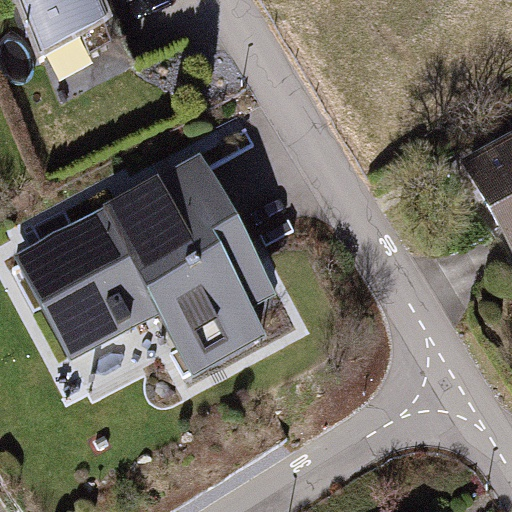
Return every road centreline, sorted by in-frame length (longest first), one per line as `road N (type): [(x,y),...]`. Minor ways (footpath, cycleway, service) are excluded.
road 1 (residential): [(224,0),(462,391)]
road 2 (residential): [(261,511),(462,391)]
